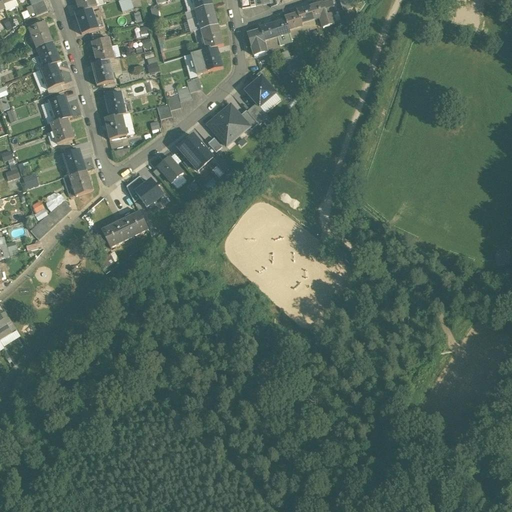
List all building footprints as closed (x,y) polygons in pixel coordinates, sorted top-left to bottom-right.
[(93,0),(74,0),(80,14),(91,11),(96,9),(93,0)] [(123,14),(134,10),(131,0),(124,0),(119,2),(123,14)] [(208,0),(191,0),(194,12),(211,7),(208,0)] [(351,0),(338,0),(342,11),(354,8),(353,6),(351,0)] [(332,2),(323,5),(326,17),(331,16),(336,15),(332,2)] [(42,3),(32,7),(34,13),(44,8),(42,3)] [(323,5),(309,9),(313,22),(320,20),(327,18),(326,17),(323,5)] [(211,7),(194,12),(200,32),(217,27),(211,7)] [(44,8),(34,13),(36,18),(47,14),(44,8)] [(309,9),(296,13),(297,16),(300,26),(313,22),(309,9)] [(80,14),(75,16),(82,36),(98,31),(91,11),(80,14)] [(297,16),(284,20),(285,23),(288,32),(301,28),(300,26),(297,16)] [(327,18),(320,20),(323,29),(334,26),(331,16),(326,17),(327,18)] [(2,21),(8,32),(16,28),(11,17),(2,21)] [(285,23),(272,27),(276,39),(289,35),(288,32),(285,23)] [(52,44),(44,25),(28,31),(36,51),(52,44)] [(217,27),(200,32),(206,52),(216,49),(223,47),(217,27)] [(272,27),(259,31),(260,33),(263,44),(276,39),(272,27)] [(260,33),(247,37),(254,57),(266,53),(263,44),(260,33)] [(108,40),(92,44),(97,65),(108,62),(113,61),(108,40)] [(52,44),(36,51),(44,70),(55,66),(60,64),(52,44)] [(206,52),(200,54),(205,74),(222,70),(216,49),(206,52)] [(197,77),(205,74),(200,54),(191,56),(197,77)] [(297,57),(284,61),(288,74),(301,70),(297,57)] [(147,60),(149,75),(160,73),(157,58),(147,60)] [(97,65),(92,66),(97,87),(113,83),(108,62),(97,65)] [(44,70),(39,72),(47,92),(63,85),(55,66),(44,70)] [(255,105),(259,110),(277,95),(262,77),(244,93),(255,105)] [(198,80),(192,81),(195,92),(201,91),(198,80)] [(192,81),(186,83),(188,89),(189,94),(195,92),(192,81)] [(0,98),(9,95),(6,88),(0,89),(0,98)] [(188,89),(182,90),(185,101),(191,100),(189,94),(188,89)] [(182,90),(176,92),(178,97),(180,103),(185,101),(182,90)] [(121,95),(105,99),(109,119),(121,117),(126,115),(121,95)] [(178,97),(172,99),(175,110),(181,109),(180,103),(178,97)] [(0,105),(2,112),(10,109),(6,98),(0,100),(0,105)] [(64,98),(48,104),(55,124),(66,120),(71,118),(64,98)] [(172,99),(167,101),(168,106),(170,112),(175,110),(172,99)] [(255,105),(246,113),(258,126),(267,119),(259,110),(255,105)] [(168,106),(162,108),(165,119),(171,117),(170,112),(168,106)] [(162,108),(157,109),(160,120),(165,119),(162,108)] [(231,108),(208,127),(226,149),(249,130),(240,118),(231,108)] [(8,113),(12,123),(17,121),(13,111),(8,113)] [(246,113),(240,118),(249,130),(251,132),(258,126),(246,113)] [(109,119),(105,120),(109,141),(126,137),(121,117),(109,119)] [(55,124),(50,126),(57,146),(73,141),(66,120),(55,124)] [(194,138),(178,151),(197,174),(213,161),(194,138)] [(216,154),(222,149),(214,140),(209,145),(216,154)] [(79,152),(63,157),(70,177),(85,172),(79,152)] [(11,153),(2,154),(3,161),(12,160),(11,153)] [(228,169),(219,158),(210,166),(215,171),(218,168),(223,174),(228,169)] [(170,160),(158,169),(171,185),(183,176),(170,160)] [(17,168),(6,172),(9,182),(20,178),(17,168)] [(85,172),(70,177),(76,197),(92,192),(85,172)] [(26,189),(39,187),(37,175),(24,178),(26,189)] [(134,193),(144,185),(139,178),(127,188),(134,204),(140,200),(134,193)] [(147,210),(163,198),(150,181),(144,185),(134,193),(140,200),(147,210)] [(71,210),(63,202),(59,206),(67,214),(71,210)] [(67,214),(59,206),(55,210),(63,218),(67,214)] [(63,218),(55,210),(51,214),(59,222),(63,218)] [(59,222),(51,214),(47,217),(55,226),(59,222)] [(140,214),(102,233),(111,249),(148,231),(140,214)] [(55,226),(47,217),(43,221),(51,229),(55,226)] [(51,229),(43,221),(39,225),(47,233),(51,229)] [(47,233),(39,225),(35,229),(43,237),(47,233)] [(43,237),(35,229),(31,233),(38,241),(43,237)] [(98,234),(93,236),(98,245),(103,243),(98,234)] [(5,239),(0,240),(0,252),(2,259),(9,257),(5,239)] [(8,244),(11,257),(19,255),(16,242),(8,244)] [(37,245),(26,247),(28,253),(38,250),(37,245)] [(505,254),(498,256),(496,259),(497,266),(510,264),(509,256),(505,254)] [(12,324),(5,312),(0,314),(0,315),(7,327),(12,324)] [(12,324),(7,327),(11,335),(17,331),(12,324)] [(7,327),(0,331),(0,341),(0,342),(11,335),(7,327)]
